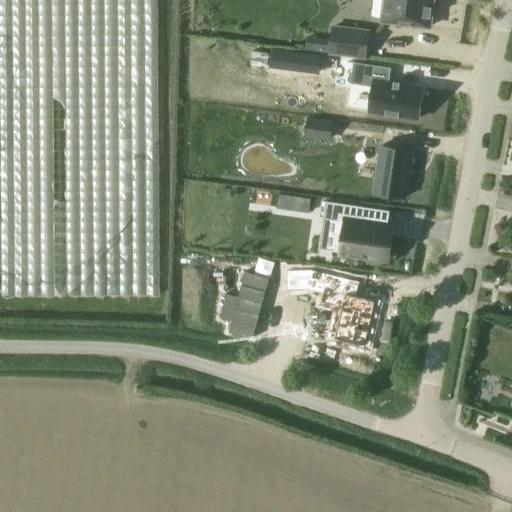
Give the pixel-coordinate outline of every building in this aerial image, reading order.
[(62,0),(58,1),(65,35),(71,34),(73,45),(83,55),(80,38),(105,33),(103,23),(96,30),(92,8),(105,22),(100,0),(94,0),(93,0),(62,0)] [(385,0),(383,23),(430,28),(433,0),(385,0)] [(330,54),(365,58),(369,32),(333,28),(330,54)] [(417,118),(421,87),(385,81),(387,67),(353,62),(350,83),(373,87),(369,111),(417,118)] [(308,120),(306,136),(330,139),(332,123),(308,120)] [(381,145),(374,193),(405,197),(412,150),(381,145)] [(386,237),(387,227),(364,224),(366,208),(326,202),(323,219),(345,222),(341,253),(388,260),(391,238),(386,237)] [(311,269),(287,270),(287,275),(288,290),(302,289),(302,290),(308,289),(323,293),(321,303),(341,308),(334,339),(338,340),(337,344),(349,347),(350,343),(364,346),(376,300),(356,295),(360,281),(311,269)]
